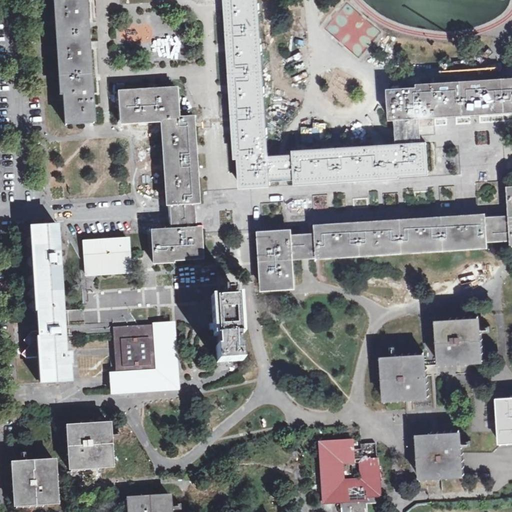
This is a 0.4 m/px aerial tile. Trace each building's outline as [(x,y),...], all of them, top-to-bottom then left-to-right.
[(54,0),(56,20),(56,25),(58,48),(58,53),(59,74),(60,78),(61,95),(64,95),(64,98),(66,125),(85,124),(93,123),(94,123),(93,108),(93,104),(89,49),(89,42),(88,27),(87,18),(85,0),(54,0)] [(268,157),(258,0),(227,0),(228,10),(230,43),(231,52),(233,84),(233,93),(235,126),(236,134),(237,156),(240,156),(241,173),(242,186),(270,185),(270,177),(283,177),(297,176),(298,183),(398,177),(398,173),(428,171),(427,144),(419,144),(417,117),(511,110),(511,79),(419,85),(420,89),(389,90),(389,91),(391,118),(391,119),(398,118),(400,146),(375,147),(341,149),(334,150),(300,152),(296,152),(293,152),(293,156),(286,156),(282,156),(279,157),(268,157)] [(153,233),(154,248),(155,265),(172,263),(172,260),(202,258),(200,230),(193,231),(193,217),(192,204),(199,203),(198,193),(197,179),(197,168),(196,154),(195,145),(193,119),(177,121),(175,89),(156,91),(120,93),(122,124),(162,122),(168,205),(172,205),(172,209),(173,219),(174,232),(153,233)] [(498,122),(499,116),(483,113),(482,119),(498,122)] [(285,286),(294,286),(292,256),(302,256),(305,256),(320,255),(320,257),(486,246),(486,239),(511,236),(511,187),(510,188),(511,217),(485,219),(485,215),(317,226),(318,235),(303,236),(291,237),(291,230),(259,233),(263,288),(285,286)] [(59,255),(57,228),(30,230),(31,237),(38,332),(31,332),(23,342),(29,347),(25,351),(29,355),(26,359),(39,358),(41,384),(71,382),(70,364),(71,364),(70,356),(65,356),(62,311),(59,267),(59,255)] [(96,274),(131,272),(130,261),(129,254),(128,239),(108,241),(104,241),(84,242),(85,256),(86,275),(96,274)] [(212,296),(214,323),(214,330),(216,361),(242,359),(239,295),(212,296)] [(440,351),(441,365),(461,364),(467,363),(468,363),(468,358),(470,358),(470,360),(484,359),(483,332),(480,332),(478,315),(451,317),(452,322),(449,322),(449,320),(435,321),(437,349),(442,348),(442,351),(440,351)] [(110,373),(111,390),(174,386),(171,343),(173,342),(172,324),(138,326),(113,327),(114,333),(114,348),(116,373),(110,373)] [(422,366),(425,366),(424,352),(396,354),(397,357),(380,358),(382,385),(387,385),(387,387),(385,387),(386,402),(406,400),(413,400),(413,394),(416,394),(416,397),(430,396),(428,375),(428,369),(428,368),(422,369),(422,366)] [(511,400),(510,401),(510,399),(496,400),(497,420),(498,427),(502,427),(503,429),(501,430),(502,444),(511,443),(511,400)] [(113,439),(107,439),(106,437),(110,436),(109,423),(81,425),(81,429),(79,430),(79,428),(65,429),(67,456),(72,456),(72,458),(70,458),(71,472),(98,470),(98,465),(100,465),(100,467),(114,466),(113,439)] [(421,465),(422,479),(449,477),(449,472),(451,472),(451,474),(465,473),(464,453),(463,446),(460,446),(459,430),(439,431),(432,431),(432,436),(430,437),(430,435),(416,436),(418,463),(423,463),(423,465),(421,465)] [(366,511),(365,503),(380,502),(376,443),(361,444),(361,450),(354,450),(354,441),(320,443),(321,462),(323,503),(342,502),(342,511),(366,511)] [(26,461),(27,466),(23,466),(23,464),(10,465),(12,493),(17,492),(17,495),(15,495),(16,509),(19,509),(43,507),(43,502),(46,502),(46,504),(60,503),(58,483),(58,476),(52,476),(52,474),(55,473),(54,459),(26,461)] [(173,511),(173,510),(168,511),(167,507),(170,507),(170,505),(169,494),(142,496),(142,501),(139,502),(139,499),(125,500),(126,511),(173,511)]
